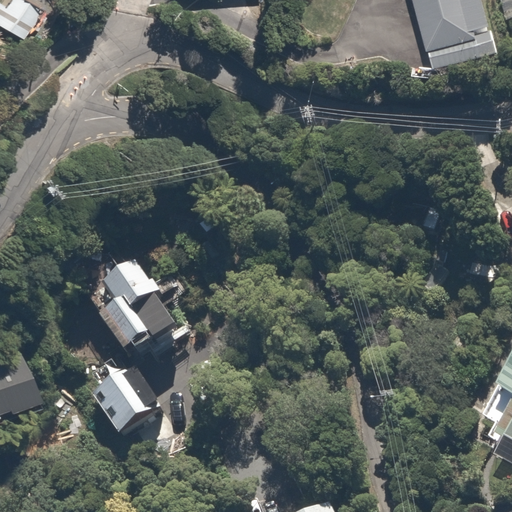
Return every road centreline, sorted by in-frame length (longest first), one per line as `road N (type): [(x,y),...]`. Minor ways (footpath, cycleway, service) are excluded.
road 1 (residential): [(69,112),(181,129),(297,223),(347,305),(404,511)]
road 2 (residential): [(69,112),(103,69),(138,43),(174,44),(274,90),(325,103),(511,113)]
